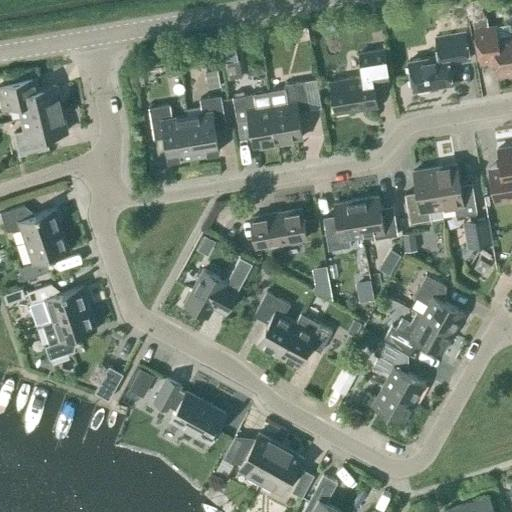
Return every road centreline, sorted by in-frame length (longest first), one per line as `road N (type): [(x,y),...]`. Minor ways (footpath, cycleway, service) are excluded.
road 1 (residential): [(143,324),(226,366),(283,410),(402,469),(427,455),(487,345),(511,333)]
road 2 (unclassified): [(511,107),(404,125),(372,161),(147,201),(103,195)]
road 3 (unclassified): [(94,38),(322,0)]
road 4 (unclassified): [(143,324),(126,308),(100,226),(103,195)]
road 5 (unclassified): [(106,171),(110,131),(94,38)]
